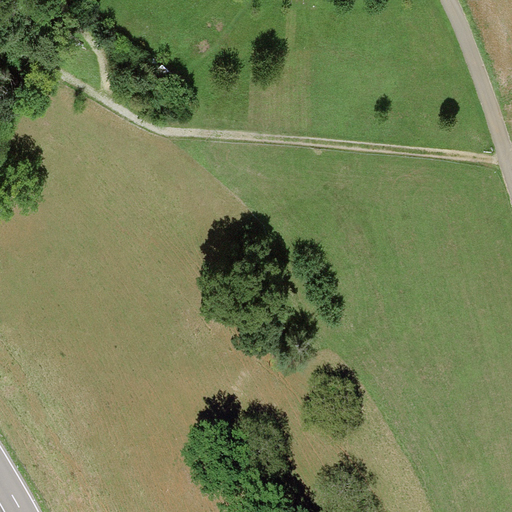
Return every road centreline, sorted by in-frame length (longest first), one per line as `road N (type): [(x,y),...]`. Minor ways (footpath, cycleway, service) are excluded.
road 1 (track): [(0,40),(167,136),(502,160)]
road 2 (residential): [(445,0),(511,192)]
